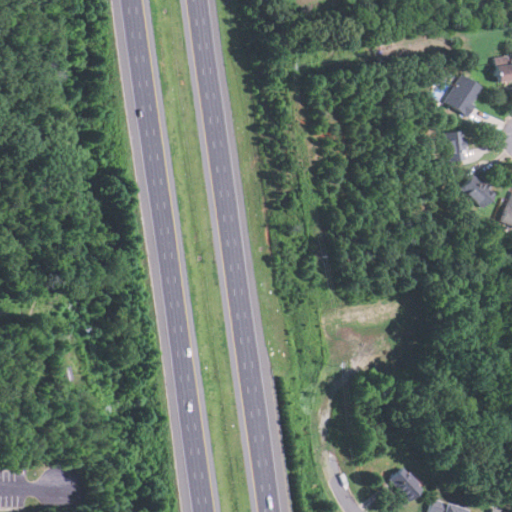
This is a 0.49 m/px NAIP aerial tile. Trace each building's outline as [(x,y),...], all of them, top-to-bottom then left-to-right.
[(492,57),(496,81),(511,78),(511,61),(508,62),(507,55),(492,57)] [(481,87),(460,73),(442,100),(463,114),(481,87)] [(443,159),(462,159),(461,130),(442,131),(443,159)] [(492,192),(471,173),(458,187),(479,206),(492,192)] [(511,227),(511,191),(508,190),(498,222),(511,227)] [(420,488),(399,467),(385,481),(406,502),(420,488)] [(432,497),(425,511),(465,511),(466,509),(432,497)]
